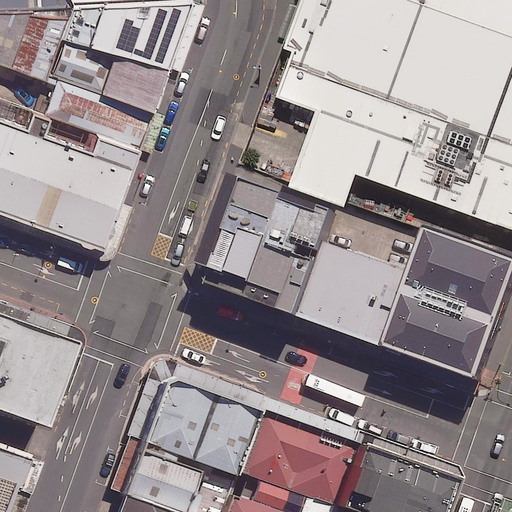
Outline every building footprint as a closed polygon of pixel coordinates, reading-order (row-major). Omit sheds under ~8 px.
[(119,51),(175,71),(196,0),(153,0),(87,3),(65,37),(119,51)] [(343,202),(354,169),(511,224),(511,0),(297,0),(281,43),(291,47),(274,92),(314,106),(286,182),(343,202)] [(0,59),(49,78),(73,11),(0,6),(0,59)] [(102,89),(159,110),(171,74),(114,54),(102,89)] [(95,126),(146,144),(159,110),(102,89),(64,76),(52,110),(95,126)] [(88,146),(0,114),(0,214),(107,253),(139,164),(88,146)] [(88,146),(139,164),(146,144),(95,126),(88,146)] [(202,280),(305,317),(334,237),(342,215),(239,178),(202,280)] [(511,302),(511,259),(431,230),(418,267),(389,347),(484,381),(511,302)] [(305,317),(389,347),(418,267),(334,237),(305,317)] [(71,347),(0,321),(0,419),(41,434),(71,347)] [(257,400),(173,369),(148,437),(233,468),(257,400)] [(318,511),(347,433),(265,403),(234,487),(302,511),(318,511)] [(421,511),(435,474),(345,442),(320,511),(421,511)] [(187,511),(202,471),(142,450),(126,492),(182,511),(187,511)] [(0,511),(8,511),(10,508),(22,476),(27,463),(0,454),(0,511)] [(302,511),(234,487),(225,511),(302,511)] [(182,511),(126,492),(119,511),(182,511)]
